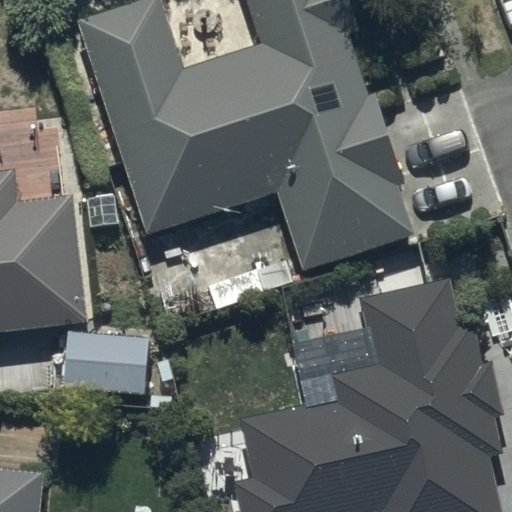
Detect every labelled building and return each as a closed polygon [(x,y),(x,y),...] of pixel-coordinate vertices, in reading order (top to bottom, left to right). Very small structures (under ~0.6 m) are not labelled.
[(162,2),(77,30),(149,244),(273,202),(301,286),(418,246),(352,48),(360,45),(344,0),(243,0),(262,55),(188,79),(162,2)] [(0,348),(89,338),(74,213),(19,219),(15,186),(0,187),(0,348)] [(333,412),(241,432),(253,490),(238,493),(242,511),(499,511),(490,470),(501,468),(494,433),(505,431),(493,376),(482,379),(473,338),(465,340),(455,293),(361,313),(374,372),(327,382),(333,412)] [(148,346),(69,343),(66,406),(145,409),(148,346)] [(0,511),(40,511),(45,470),(0,465),(0,511)]
